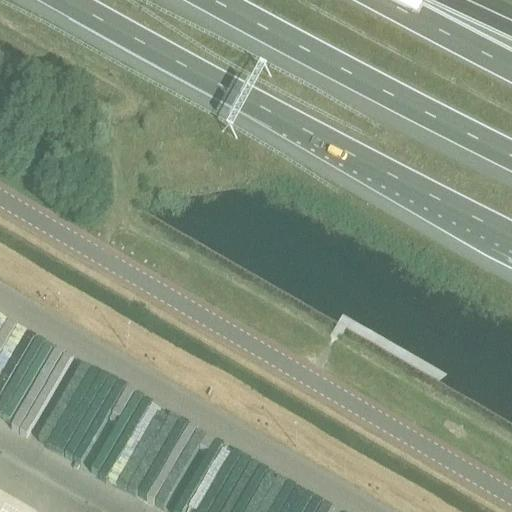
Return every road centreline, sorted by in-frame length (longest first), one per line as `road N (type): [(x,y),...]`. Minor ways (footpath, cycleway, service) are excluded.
road 1 (unclassified): [(511,498),(0,203)]
road 2 (motorway): [(64,0),(511,236)]
road 3 (motorway): [(214,0),(511,156)]
road 4 (motorway): [(511,67),(383,0)]
